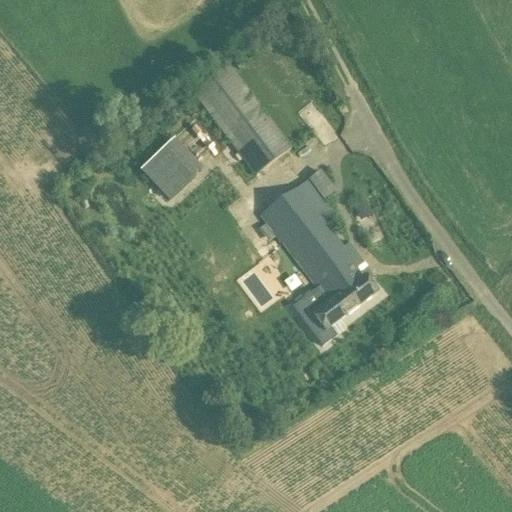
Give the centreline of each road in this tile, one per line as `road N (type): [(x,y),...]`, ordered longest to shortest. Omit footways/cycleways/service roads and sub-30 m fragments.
road 1 (unclassified): [(511,323),(430,217),(371,120)]
road 2 (unclassified): [(306,0),(371,120)]
